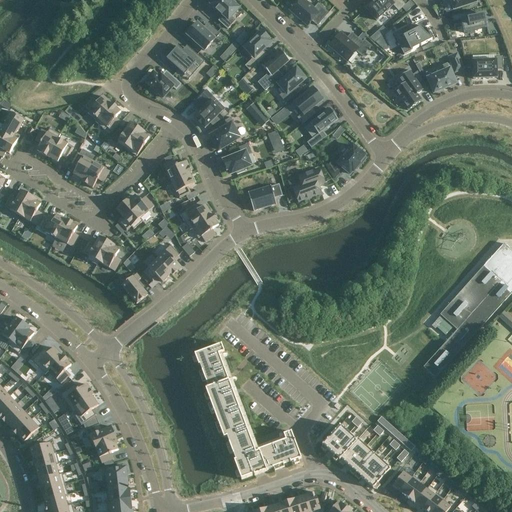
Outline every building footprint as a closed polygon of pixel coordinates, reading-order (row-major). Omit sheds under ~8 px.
[(228,29),(236,20),(232,17),(239,9),(234,4),(235,2),(232,0),(214,0),(211,4),(217,10),(216,10),(218,12),(218,11),(221,13),(220,14),(222,15),(223,16),(218,21),(219,21),(228,29)] [(304,0),(298,0),(289,10),(307,26),(312,21),(317,26),(328,13),(318,4),(314,9),(304,0)] [(399,11),(405,5),(400,0),(390,0),(389,0),(375,0),(366,9),(366,10),(367,10),(366,12),(371,18),(372,16),(376,21),(394,5),(399,11)] [(450,0),(454,11),(477,3),(475,0),(450,0)] [(474,12),(452,16),(453,22),(461,20),(463,33),(487,28),(484,14),(475,16),(474,12)] [(204,51),(220,34),(210,25),(205,30),(197,23),(193,29),(191,27),(186,33),(187,35),(204,51)] [(370,37),(375,42),(388,30),(384,25),(370,37)] [(414,50),(427,43),(417,26),(405,33),(414,50)] [(247,54),(257,65),(267,56),(262,51),(270,43),(267,39),(268,38),(262,31),(245,48),(249,52),(247,54)] [(329,46),(347,62),(356,51),(362,57),(371,46),(364,40),(363,43),(352,33),(351,34),(353,36),(350,39),(348,38),(347,39),(341,33),(329,46)] [(225,60),(239,45),(234,41),(221,56),(225,60)] [(200,67),(205,61),(194,52),(190,57),(178,46),(166,59),(185,75),(195,63),(200,67)] [(258,83),(265,91),(282,76),(278,71),(289,61),(280,50),(274,56),(273,54),(267,59),(268,61),(262,66),(268,74),(258,83)] [(441,73),(428,79),(434,93),(456,84),(451,73),(455,72),(455,73),(463,69),(457,54),(449,58),(451,63),(448,65),(447,64),(438,68),(441,73)] [(496,57),(496,60),(473,61),(473,78),(473,79),(497,78),(497,77),(497,70),(503,70),(502,57),(496,57)] [(282,98),(286,103),(296,95),(292,90),(305,79),(296,69),(278,84),(287,94),(282,98)] [(410,70),(397,79),(398,80),(398,79),(402,85),(394,91),(394,92),(395,91),(396,93),(408,110),(407,110),(407,111),(415,106),(422,100),(421,100),(417,95),(424,90),(423,90),(410,71),(410,70)] [(173,87),(176,90),(181,85),(171,76),(167,81),(161,75),(159,78),(154,73),(147,80),(147,81),(148,82),(147,84),(151,87),(149,89),(156,95),(158,93),(163,98),(173,87)] [(248,93),(253,88),(244,78),(238,83),(248,93)] [(231,81),(225,87),(230,92),(236,86),(231,81)] [(322,100),(313,89),(294,104),(303,114),(298,118),(302,124),(315,113),(311,108),(322,100)] [(225,109),(206,90),(194,104),(198,108),(198,109),(199,108),(201,110),(194,117),(193,117),(205,129),(222,112),(225,109)] [(93,98),(84,107),(89,112),(88,114),(96,121),(95,122),(96,122),(112,105),(103,96),(98,102),(93,98)] [(112,105),(96,122),(105,130),(107,128),(112,132),(121,122),(116,118),(121,112),(116,108),(117,108),(113,104),(112,105)] [(246,111),(261,127),(268,120),(254,104),(246,111)] [(78,122),(83,117),(70,106),(66,111),(78,122)] [(273,107),(268,111),(271,116),(277,111),(273,107)] [(307,143),(311,149),(327,137),(323,132),(338,120),(329,109),(310,124),(318,134),(307,143)] [(12,111),(1,131),(18,141),(20,137),(16,134),(25,119),(12,111)] [(271,117),(275,123),(283,116),(279,111),(271,117)] [(234,124),(230,118),(220,124),(223,129),(211,136),(219,150),(239,138),(232,126),(234,124)] [(130,123),(117,144),(126,150),(140,129),(130,123)] [(333,135),(338,139),(346,129),(341,125),(333,135)] [(41,130),(35,141),(41,144),(37,151),(42,154),(42,155),(46,157),(47,156),(47,157),(60,135),(50,129),(47,133),(41,130)] [(140,129),(126,150),(137,157),(144,146),(145,144),(149,138),(144,134),(145,132),(141,129),(140,129)] [(277,130),(268,134),(276,153),(285,149),(277,130)] [(0,156),(3,158),(6,152),(10,154),(18,141),(1,131),(0,132),(0,156)] [(60,135),(47,157),(58,163),(62,156),(67,159),(74,148),(58,139),(60,135)] [(251,153),(248,144),(234,150),(236,156),(223,161),(227,170),(229,169),(231,174),(236,172),(237,175),(245,171),(244,169),(251,166),(247,155),(251,153)] [(341,160),(334,154),(326,165),(335,179),(343,169),(350,174),(352,171),(353,172),(359,164),(365,156),(353,146),(341,160)] [(77,153),(71,165),(77,168),(73,174),(83,180),(82,182),(94,163),(77,153)] [(175,160),(163,166),(171,182),(192,172),(186,162),(178,166),(175,160)] [(94,163),(82,182),(93,188),(98,180),(103,183),(110,172),(94,163)] [(324,182),(319,169),(299,177),(302,185),(291,189),(294,197),(296,196),(299,203),(321,194),(318,185),(324,182)] [(192,172),(171,182),(179,199),(191,193),(188,187),(190,187),(195,184),(190,174),(192,173),(192,172)] [(283,196),(279,185),(276,185),(271,187),(271,186),(248,193),(254,212),(276,205),(275,199),(283,196)] [(10,196),(4,207),(20,217),(31,197),(21,191),(16,199),(10,196)] [(129,198),(125,201),(125,202),(143,222),(143,221),(141,219),(154,207),(145,197),(140,201),(135,196),(131,200),(129,198)] [(31,197),(20,217),(36,226),(43,214),(37,211),(41,205),(35,202),(37,199),(32,197),(31,197)] [(163,211),(172,207),(169,201),(160,206),(163,211)] [(125,202),(116,210),(123,217),(118,222),(126,231),(131,227),(134,230),(143,222),(125,202)] [(196,204),(185,212),(195,227),(192,229),(212,216),(205,206),(199,210),(196,204)] [(47,218),(41,230),(57,239),(67,221),(57,215),(53,222),(47,218)] [(212,216),(192,229),(198,239),(202,237),(205,242),(216,235),(212,230),(219,226),(215,221),(216,220),(213,216),(212,216)] [(164,219),(157,225),(168,240),(176,234),(164,219)] [(67,221),(57,239),(73,248),(79,237),(74,234),(77,227),(72,224),(73,223),(68,220),(68,222),(67,221)] [(150,228),(142,235),(147,240),(155,233),(150,228)] [(89,242),(83,253),(88,257),(87,260),(97,266),(110,243),(100,237),(95,245),(89,242)] [(182,248),(190,255),(195,250),(187,242),(182,248)] [(110,243),(97,266),(99,263),(115,272),(121,260),(116,257),(119,251),(114,248),(115,245),(114,245),(110,243)] [(511,250),(504,244),(485,265),(440,315),(457,330),(451,338),(424,367),(436,378),(511,293),(511,250)] [(170,247),(157,260),(173,276),(181,267),(174,260),(179,256),(170,247)] [(128,259),(124,263),(131,271),(135,267),(128,259)] [(157,260),(144,273),(153,282),(157,277),(163,282),(171,274),(172,276),(173,276),(157,260)] [(137,274),(122,286),(137,304),(148,295),(143,289),(139,284),(137,282),(141,279),(137,274)] [(511,327),(511,315),(506,310),(500,316),(511,327)] [(5,322),(0,328),(0,338),(10,346),(9,347),(12,343),(26,325),(16,318),(10,325),(5,322)] [(12,343),(9,347),(10,347),(19,354),(22,351),(27,354),(35,344),(30,340),(34,334),(29,330),(31,328),(27,325),(26,325),(12,343)] [(222,344),(195,354),(199,365),(200,365),(209,388),(206,389),(224,439),(227,438),(236,461),(234,461),(241,480),(254,475),(255,476),(267,471),(290,462),(290,463),(301,459),(291,432),(284,435),(286,440),(258,451),(258,452),(256,453),(219,354),(224,352),(222,344)] [(44,349),(32,361),(45,375),(49,372),(48,371),(62,356),(54,348),(49,353),(44,349)] [(62,356),(48,371),(49,372),(61,384),(70,375),(66,371),(71,366),(67,361),(68,360),(64,356),(63,357),(62,356)] [(24,363),(18,370),(26,377),(31,372),(25,367),(26,365),(24,363)] [(75,385),(60,395),(71,410),(75,408),(94,394),(87,384),(79,390),(75,385)] [(2,389),(0,390),(0,405),(9,397),(2,389)] [(75,408),(71,410),(81,426),(96,415),(92,410),(99,406),(92,396),(94,395),(94,394),(75,408)] [(9,397),(0,405),(0,418),(1,419),(17,405),(9,397)] [(17,405),(1,419),(4,423),(5,422),(9,426),(24,413),(17,405)] [(24,413),(9,426),(13,431),(12,431),(16,435),(31,421),(31,420),(24,413)] [(58,419),(64,426),(71,420),(66,413),(58,419)] [(31,421),(16,435),(16,436),(17,435),(24,443),(31,436),(34,437),(38,433),(38,430),(43,426),(35,417),(31,420),(31,421)] [(100,424),(85,430),(93,448),(95,447),(116,438),(111,427),(102,430),(100,424)] [(323,445),(322,446),(323,446),(339,460),(339,461),(358,439),(357,439),(356,441),(341,427),(340,426),(339,427),(323,445)] [(116,438),(95,447),(102,464),(114,459),(112,453),(118,450),(116,444),(119,443),(117,438),(116,439),(116,438)] [(358,439),(339,461),(340,461),(341,460),(356,474),(374,454),(373,454),(358,440),(358,439)] [(52,443),(30,449),(33,460),(32,460),(56,454),(56,453),(55,453),(52,443)] [(56,454),(32,460),(34,466),(35,465),(36,470),(56,465),(60,464),(56,454)] [(374,454),(356,474),(372,488),(373,489),(374,488),(389,470),(390,470),(391,469),(389,468),(374,455),(374,454)] [(56,465),(36,470),(39,481),(59,475),(56,465)] [(116,468),(104,470),(105,482),(107,481),(128,479),(126,467),(124,467),(123,465),(117,466),(116,468)] [(397,481),(393,487),(401,493),(411,479),(403,473),(399,479),(398,479),(397,480),(397,481)] [(59,475),(39,481),(41,486),(39,487),(41,492),(65,485),(62,474),(59,475)] [(128,479),(107,481),(109,491),(109,492),(130,489),(130,487),(129,487),(128,479)] [(411,479),(401,493),(402,494),(408,499),(419,484),(411,479)] [(419,484),(408,499),(415,504),(415,503),(416,505),(427,490),(426,490),(419,484)] [(65,485),(41,492),(42,497),(43,496),(45,502),(65,496),(65,497),(68,496),(65,485)] [(427,490),(416,505),(418,506),(424,510),(437,492),(429,486),(426,490),(427,490)] [(109,491),(106,491),(107,502),(106,502),(106,503),(131,500),(130,489),(109,492),(109,491)] [(437,492),(424,510),(425,511),(426,511),(434,511),(442,501),(443,502),(444,500),(436,494),(438,492),(437,492)] [(315,493),(305,496),(310,511),(313,511),(320,510),(315,493)] [(65,496),(45,502),(47,510),(46,511),(68,507),(67,506),(65,497),(65,496)] [(310,511),(305,496),(296,499),(300,511),(310,511)] [(294,499),(287,501),(290,511),(300,511),(296,499),(294,499)] [(131,500),(106,503),(107,511),(120,511),(133,511),(131,500)] [(279,504),(278,505),(280,511),(290,511),(287,501),(279,504)] [(442,501),(434,511),(447,511),(450,507),(443,502),(442,501)] [(332,509),(329,511),(343,511),(347,508),(341,503),(340,503),(339,502),(334,508),(333,507),(332,509)]
